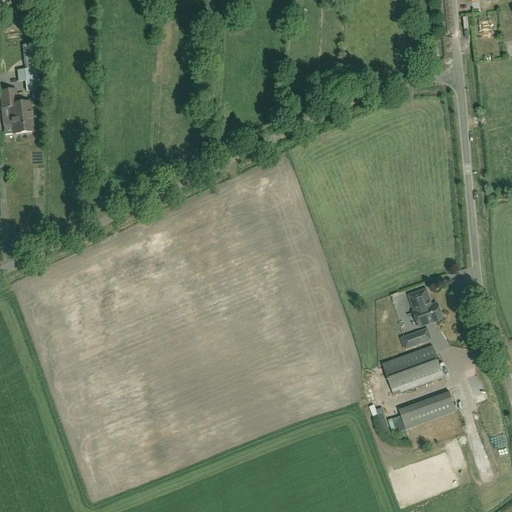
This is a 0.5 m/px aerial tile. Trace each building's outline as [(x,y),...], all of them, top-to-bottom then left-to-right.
[(31,92),(32,102),(43,100),(42,91),(41,91),(38,69),(24,71),(27,92),(31,92)] [(5,135),(13,134),(13,135),(34,132),(30,103),(18,104),(16,90),(0,92),(1,104),(2,109),(1,109),(2,109),(10,108),(12,126),(4,127),(5,135)] [(419,327),(442,319),(437,305),(431,307),(426,291),(410,297),(415,313),(414,313),(419,327)] [(405,349),(430,340),(427,331),(402,340),(405,349)] [(383,364),(395,396),(444,377),(433,346),(383,364)] [(407,430),(413,428),(406,409),(400,411),(407,430)]
